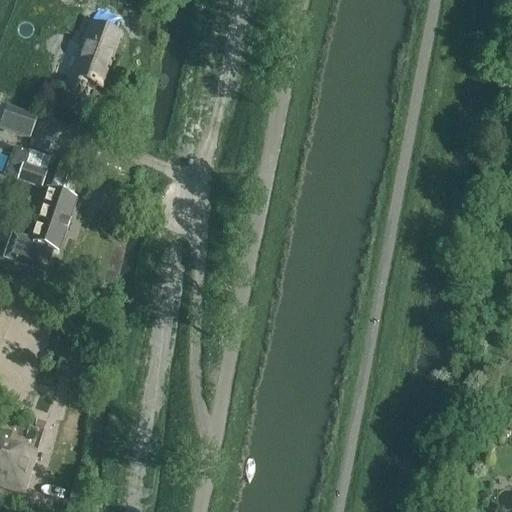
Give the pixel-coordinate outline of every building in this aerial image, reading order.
[(82,99),(87,84),(100,89),(119,37),(90,27),(71,78),(69,77),(64,93),(82,99)] [(6,109),(0,126),(0,130),(29,141),(37,119),(6,109)] [(27,153),(23,166),(46,174),(50,161),(27,153)] [(23,166),(17,182),(40,190),(46,174),(23,166)] [(52,252),(57,253),(75,201),(46,191),(29,239),(11,232),(2,260),(44,275),(52,252)] [(93,359),(62,354),(57,378),(88,384),(93,359)] [(503,428),(488,426),(486,438),(501,440),(503,428)] [(0,445),(0,488),(22,496),(34,457),(0,445)]
